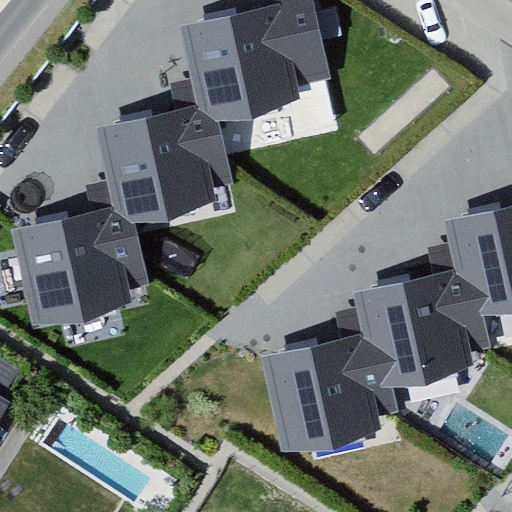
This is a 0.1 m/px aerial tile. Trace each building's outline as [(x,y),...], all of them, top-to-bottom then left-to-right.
[(299,0),(197,0),(216,91),(314,71),(299,0)] [(204,84),(106,104),(125,199),(223,179),(204,84)] [(511,175),(463,185),(482,281),(511,274),(511,175)] [(110,179),(12,199),(31,294),(129,275),(110,179)] [(463,243),(365,262),(384,358),(482,338),(463,243)] [(366,316),(269,336),(287,431),(385,412),(366,316)] [(0,442),(21,409),(0,395),(0,442)] [(249,511),(226,497),(216,511),(249,511)]
